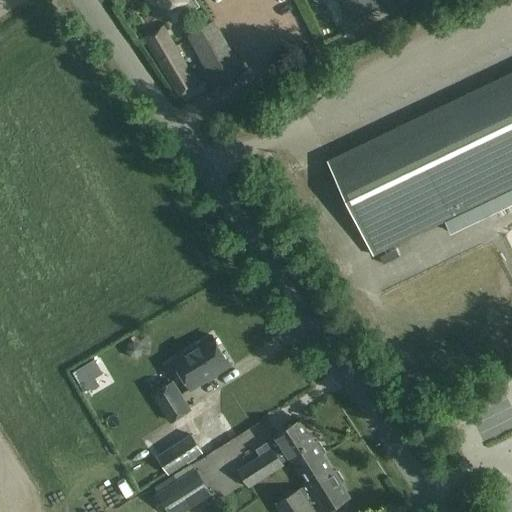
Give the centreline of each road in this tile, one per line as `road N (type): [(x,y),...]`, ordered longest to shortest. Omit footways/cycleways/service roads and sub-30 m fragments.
road 1 (unclassified): [(435,511),(87,0)]
road 2 (unknown): [(201,167),(511,34)]
